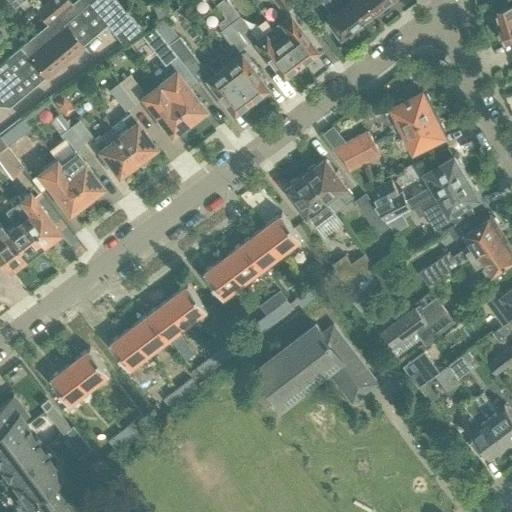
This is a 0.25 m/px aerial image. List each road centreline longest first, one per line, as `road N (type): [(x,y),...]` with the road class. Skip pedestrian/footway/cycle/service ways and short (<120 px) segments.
road 1 (residential): [(0,345),(449,9)]
road 2 (residential): [(511,154),(465,68),(449,9)]
